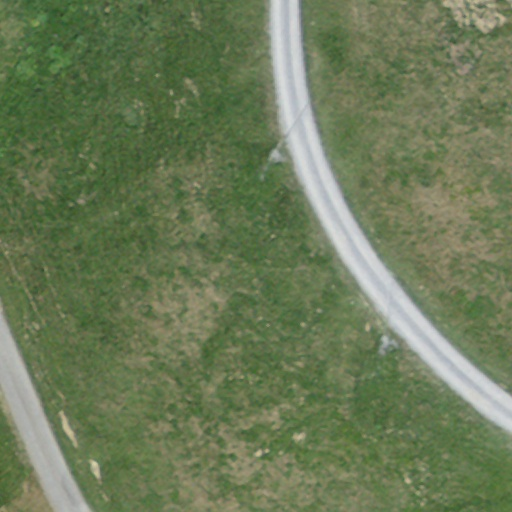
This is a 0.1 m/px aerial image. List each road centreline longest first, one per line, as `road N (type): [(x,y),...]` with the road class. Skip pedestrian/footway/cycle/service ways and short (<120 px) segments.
road 1 (unclassified): [(286,0),(302,129),(350,237),(430,343),(511,414)]
road 2 (unclassified): [(73,511),(0,347)]
